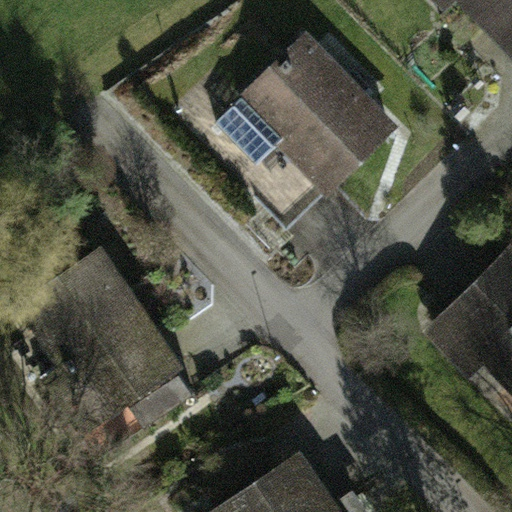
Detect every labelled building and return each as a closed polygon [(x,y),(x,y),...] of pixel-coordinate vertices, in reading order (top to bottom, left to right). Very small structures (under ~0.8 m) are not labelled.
[(511,0),(438,0),(511,70),(511,0)] [(310,45),(230,125),(267,162),(280,149),(330,199),(397,132),(310,45)] [(511,255),(511,254),(432,340),(511,413),(511,255)] [(107,257),(23,308),(96,427),(180,376),(107,257)] [(335,511),(302,462),(226,511),(335,511)]
